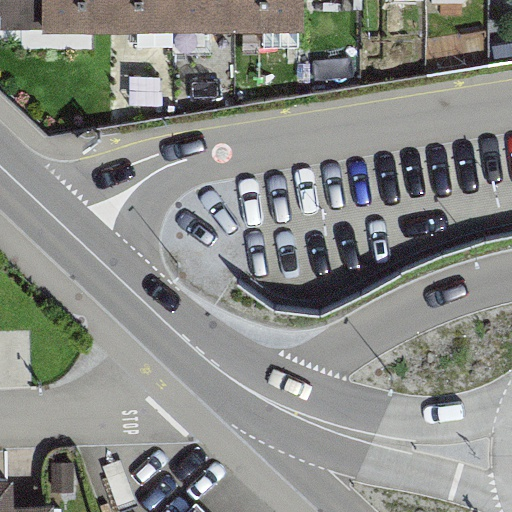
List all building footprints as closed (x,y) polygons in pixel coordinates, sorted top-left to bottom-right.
[(44,22),(43,0),(3,0),(3,22),(44,22)] [(110,22),(109,0),(43,0),(44,22),(110,22)] [(109,0),(110,22),(175,21),(174,0),(109,0)] [(240,21),(240,0),(174,0),(175,21),(240,21)] [(240,0),(240,21),(306,20),(305,0),(240,0)] [(0,511),(55,511),(56,498),(15,499),(14,466),(0,466),(0,511)] [(211,511),(198,498),(183,511),(211,511)]
